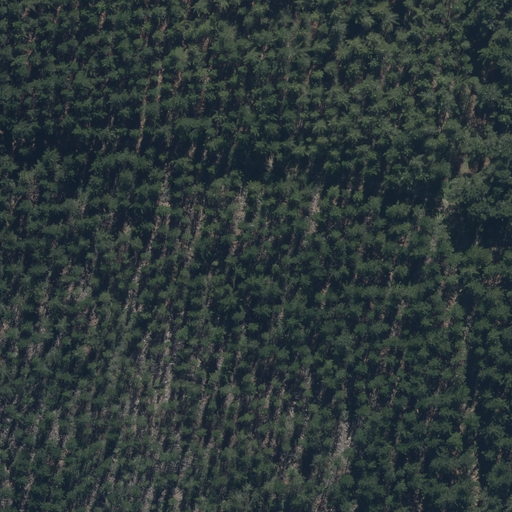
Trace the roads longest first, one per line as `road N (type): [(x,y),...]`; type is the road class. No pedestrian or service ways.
road 1 (track): [(511,244),(493,243),(450,205),(0,128)]
road 2 (unknown): [(493,511),(476,293),(450,205),(482,72),(473,0)]
